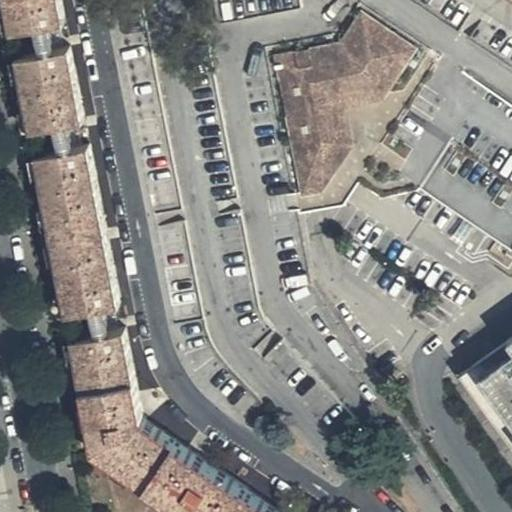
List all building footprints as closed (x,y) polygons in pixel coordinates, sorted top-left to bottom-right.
[(0,0),(0,25),(12,23),(17,49),(34,46),(29,20),(42,18),(38,0),(0,0)] [(511,108),(365,11),(345,39),(280,53),(309,186),(326,183),(359,135),(511,239),(511,108)] [(59,97),(48,43),(34,46),(17,49),(0,52),(0,80),(9,126),(33,122),(49,118),(63,115),(59,97)] [(101,297),(68,142),(53,144),(49,118),(33,122),(37,147),(14,152),(47,309),(71,304),(74,328),(90,326),(86,300),(101,297)] [(51,333),(62,382),(116,372),(106,323),(90,326),(74,328),(51,333)] [(511,347),(486,363),(511,410),(511,347)] [(116,372),(62,382),(76,448),(112,473),(141,425),(125,414),(116,372)] [(121,478),(172,511),(274,511),(141,425),(112,473),(121,478)]
